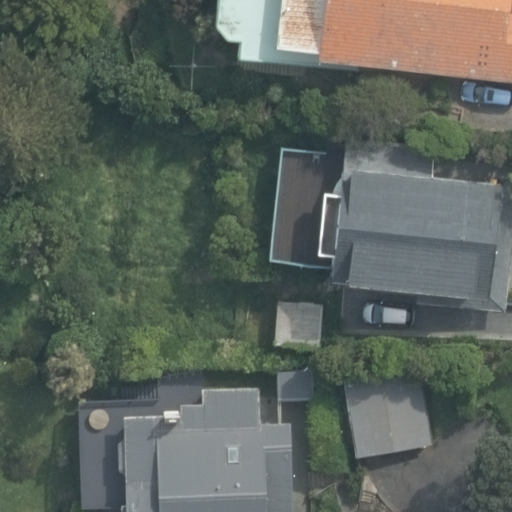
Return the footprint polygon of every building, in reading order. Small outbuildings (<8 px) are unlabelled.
[(241,55),(511,83),(511,0),(219,0),(217,25),(229,38),(243,40),(241,55)] [(415,301),(507,310),(511,260),(511,181),(431,173),(434,146),(347,136),(345,152),(281,145),(269,257),(331,264),(330,279),(416,288),(415,301)] [(276,344),(322,346),(324,300),(278,299),(276,344)] [(346,380),(359,456),(435,443),(421,367),(346,380)] [(269,423),(269,387),(201,388),(201,403),(179,403),(179,407),(168,407),(168,411),(79,413),(81,506),(126,506),(126,511),(294,511),(293,423),(269,423)]
